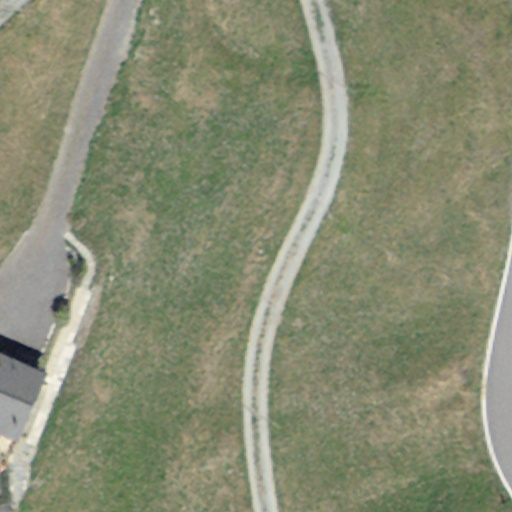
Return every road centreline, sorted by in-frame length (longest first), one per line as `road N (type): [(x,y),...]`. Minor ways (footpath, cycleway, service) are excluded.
road 1 (track): [(313,0),(340,90),(341,147),(260,363),(252,412),(264,511)]
road 2 (track): [(8,314),(58,219),(126,0)]
